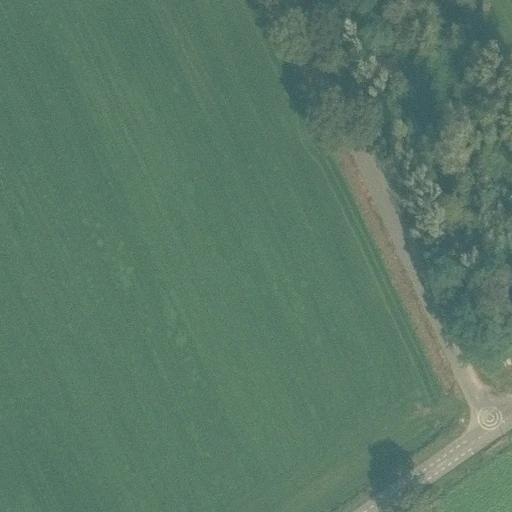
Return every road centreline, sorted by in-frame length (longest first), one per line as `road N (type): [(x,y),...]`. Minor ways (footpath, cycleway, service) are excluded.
road 1 (unclassified): [(495,427),(291,0)]
road 2 (tertiary): [(374,511),(495,427)]
